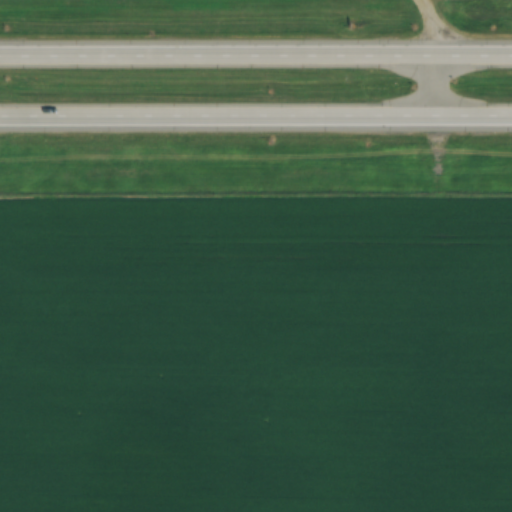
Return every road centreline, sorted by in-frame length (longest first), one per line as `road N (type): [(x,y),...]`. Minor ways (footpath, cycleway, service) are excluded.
road 1 (primary): [(0,117),(511,119)]
road 2 (primary): [(511,54),(0,53)]
